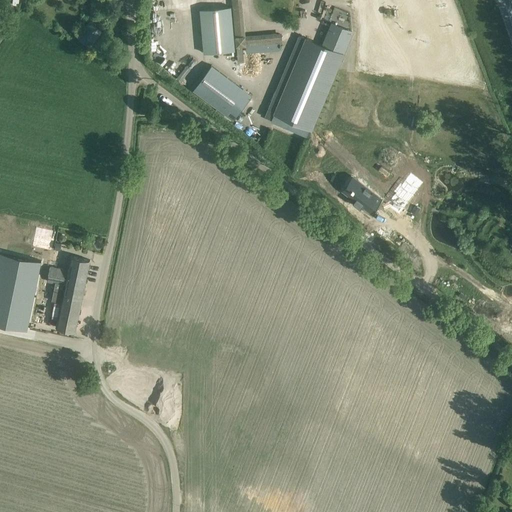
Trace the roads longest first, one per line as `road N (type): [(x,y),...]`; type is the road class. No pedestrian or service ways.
road 1 (unclassified): [(175,511),(169,448),(111,398),(93,368),(132,65)]
road 2 (unclassified): [(511,358),(132,65)]
